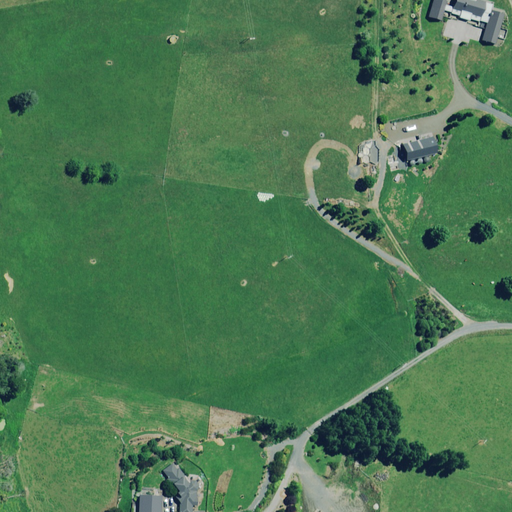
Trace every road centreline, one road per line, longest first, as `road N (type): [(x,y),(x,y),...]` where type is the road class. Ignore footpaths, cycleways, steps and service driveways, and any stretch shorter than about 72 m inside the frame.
road 1 (track): [(472,330),(415,274),(375,213),(383,151),(374,130),(379,0)]
road 2 (track): [(411,268),(372,249),(313,201),(307,173),(318,144),(344,148),(353,168)]
